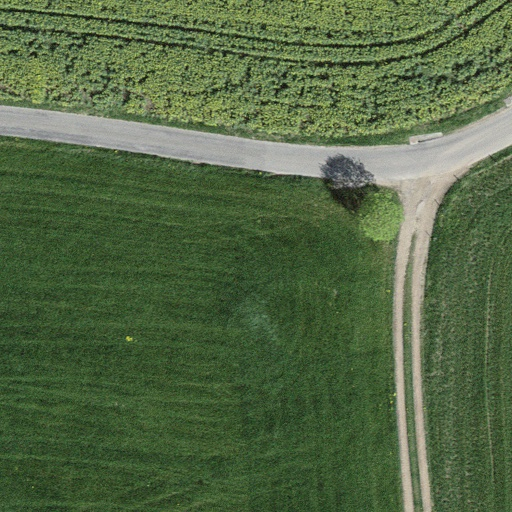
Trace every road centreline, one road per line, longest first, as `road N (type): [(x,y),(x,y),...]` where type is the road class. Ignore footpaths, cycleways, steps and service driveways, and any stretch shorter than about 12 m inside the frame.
road 1 (unclassified): [(0,121),(339,161),(417,161),(511,126)]
road 2 (track): [(419,511),(407,320),(417,161)]
